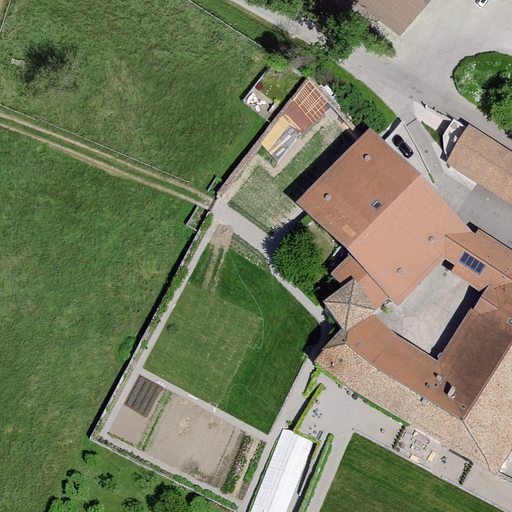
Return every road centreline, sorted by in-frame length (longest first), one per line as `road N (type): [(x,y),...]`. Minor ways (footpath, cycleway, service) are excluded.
road 1 (unclassified): [(247,0),(511,145)]
road 2 (track): [(213,205),(0,118)]
